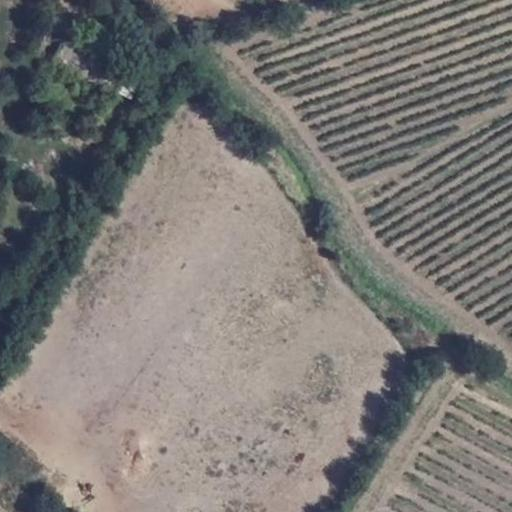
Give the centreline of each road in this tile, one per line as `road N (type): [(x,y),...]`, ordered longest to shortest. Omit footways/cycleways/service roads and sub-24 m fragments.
road 1 (track): [(213,52),(300,138),(347,231),(511,366)]
road 2 (track): [(477,340),(359,511)]
road 3 (track): [(334,204),(511,104)]
